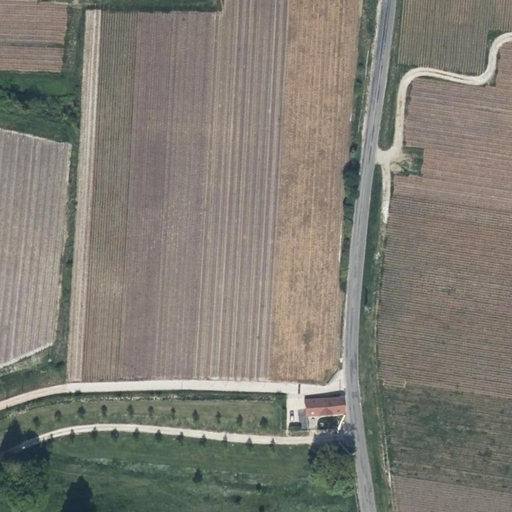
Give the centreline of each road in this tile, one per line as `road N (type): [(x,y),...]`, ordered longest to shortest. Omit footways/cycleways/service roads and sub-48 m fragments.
road 1 (tertiary): [(391,0),(353,325),(369,511)]
road 2 (track): [(0,406),(67,386),(324,388),(353,381)]
road 3 (track): [(370,155),(394,154),(405,78),(417,70),(477,79),(488,74),(502,38),(511,36)]
road 4 (track): [(71,0),(202,0)]
